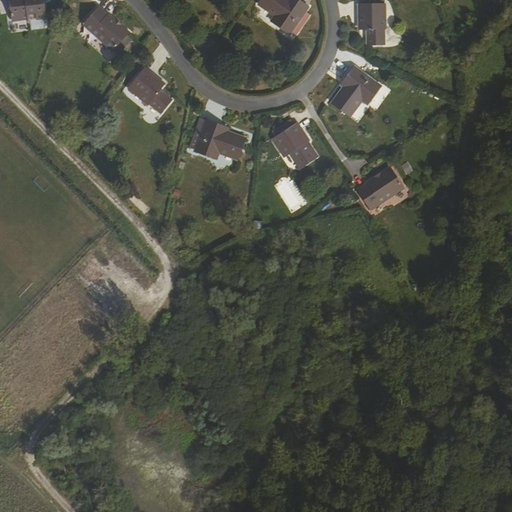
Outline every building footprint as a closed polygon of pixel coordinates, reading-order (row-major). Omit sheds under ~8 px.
[(22,0),(12,1),(14,20),(30,18),(30,19),(45,17),(42,0),(22,0)] [(294,4),(288,0),(262,0),(258,6),(275,18),(271,24),(288,36),(291,32),(298,22),(305,12),(308,8),(297,0),(294,4)] [(382,6),(382,2),(372,2),(372,0),(367,0),(362,0),(363,5),(360,4),(359,4),(359,17),(362,17),(363,29),(367,29),(367,45),(382,45),(382,29),(385,29),(384,6),(382,6)] [(117,46),(127,34),(128,33),(99,8),(84,25),(112,51),(114,49),(117,46)] [(310,15),(305,12),(298,22),(303,25),(310,15)] [(296,35),(303,25),(298,22),(291,32),(296,35)] [(132,39),(127,34),(117,46),(121,50),(132,39)] [(346,78),(349,81),(344,88),(332,104),(349,117),(361,101),(367,106),(381,88),(354,67),(346,78)] [(162,86),(153,79),(155,77),(145,68),(137,78),(138,79),(130,89),(148,104),(149,102),(161,112),(171,100),(159,90),(162,86)] [(164,84),(155,77),(153,79),(162,86),(164,84)] [(341,85),(344,88),(349,81),(346,78),(341,85)] [(194,132),(201,134),(205,122),(199,119),(194,132)] [(238,161),(245,139),(225,132),(218,129),(219,126),(205,122),(201,134),(194,132),(189,148),(196,151),(195,153),(216,160),(218,154),(238,161)] [(288,150),(290,154),(300,169),(317,158),(308,143),(306,144),(304,140),(307,138),(298,124),(294,127),(291,129),(281,135),(277,138),(273,140),(282,154),(288,150)] [(278,130),(281,135),(291,129),(288,124),(278,130)] [(390,169),(358,190),(370,209),(402,188),(390,169)] [(110,260),(119,245),(105,237),(96,252),(110,260)] [(96,251),(86,261),(97,272),(107,262),(96,251)]
